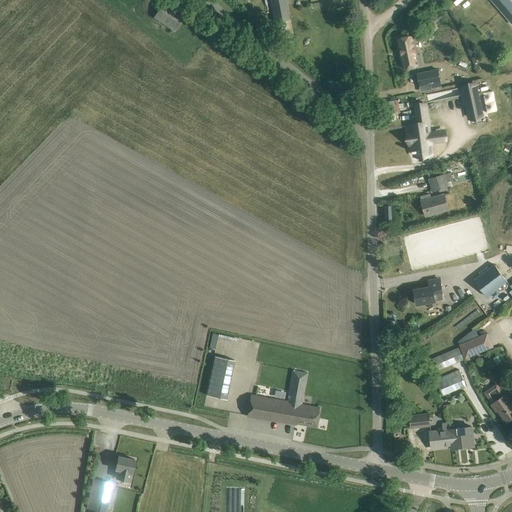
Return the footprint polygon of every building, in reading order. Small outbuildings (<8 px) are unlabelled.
[(166,0),(165,0),(160,8),(154,17),(175,31),(187,13),(166,0)] [(271,0),(274,11),(288,9),(286,0),(271,0)] [(511,2),(510,0),(492,0),(509,19),(511,16),(511,2)] [(439,11),(432,17),(436,22),(443,16),(439,11)] [(283,44),(305,29),(295,15),(288,20),(274,29),(273,30),(283,44)] [(281,18),(271,25),(274,29),(288,20),(285,16),(282,19),(281,18)] [(403,68),(422,65),(420,54),(417,54),(413,35),(397,38),(403,68)] [(417,74),(419,85),(441,81),(438,69),(417,74)] [(476,84),(464,86),(470,118),(482,115),(476,84)] [(412,132),(408,133),(409,144),(413,143),(415,155),(429,153),(427,142),(439,141),(438,131),(429,132),(428,123),(426,111),(425,104),(416,105),(417,112),(419,124),(411,126),(412,132)] [(445,174),(429,179),(433,190),(449,186),(445,174)] [(449,209),(444,194),(432,198),(421,201),(426,216),(449,209)] [(393,205),(385,205),(386,219),(393,218),(393,205)] [(96,208),(79,306),(123,313),(126,295),(192,306),(202,247),(141,237),(145,217),(96,208)] [(238,338),(252,259),(211,251),(202,300),(192,299),(191,304),(199,305),(194,331),(238,338)] [(508,281),(494,264),(475,280),(488,296),(508,281)] [(440,279),(429,281),(430,286),(414,289),(417,304),(443,299),(440,279)] [(262,313),(255,342),(274,347),(282,318),(262,313)] [(493,346),(488,333),(458,344),(463,358),(493,346)] [(457,346),(432,358),(438,370),(463,359),(457,346)] [(215,356),(207,395),(226,399),(234,360),(215,356)] [(467,386),(459,369),(437,379),(444,396),(467,386)] [(251,395),(249,405),(247,415),(296,424),(296,423),(316,426),(319,407),(301,404),(307,373),(292,370),(287,402),(251,395)] [(506,380),(504,382),(508,388),(511,384),(511,377),(508,372),(503,376),(506,380)] [(511,406),(509,402),(511,401),(506,394),(500,398),(495,391),(487,396),(484,391),(484,392),(492,404),(497,411),(498,410),(507,422),(511,418),(511,406)] [(429,414),(420,414),(410,416),(411,428),(430,426),(429,414)] [(452,446),(450,429),(450,422),(443,423),(444,430),(430,431),(432,447),(444,445),(444,447),(452,446)] [(450,429),(452,446),(452,448),(474,446),(472,426),(450,429)] [(118,456),(115,469),(117,470),(115,478),(130,481),(135,459),(118,456)] [(104,511),(105,511),(110,492),(112,483),(99,480),(92,509),(104,511)]
